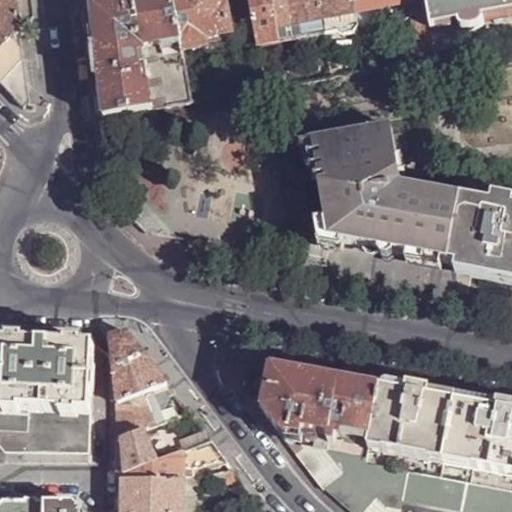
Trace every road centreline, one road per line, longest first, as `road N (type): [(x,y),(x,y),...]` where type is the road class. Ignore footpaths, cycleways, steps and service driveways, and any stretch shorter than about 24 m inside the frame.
road 1 (tertiary): [(192,302),(511,366)]
road 2 (residential): [(313,511),(205,386),(192,302)]
road 3 (tertiary): [(192,302),(150,279),(89,226)]
road 4 (tertiary): [(66,303),(192,302)]
